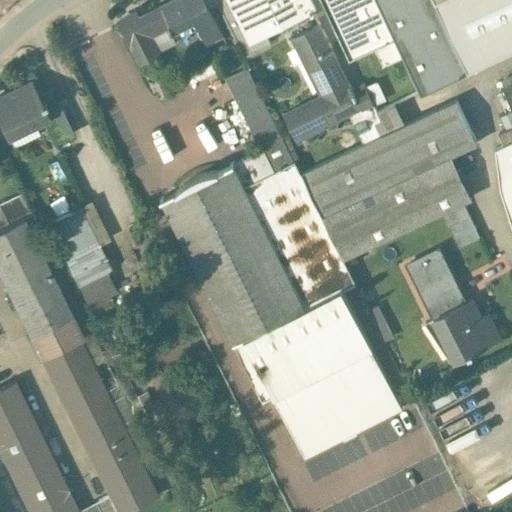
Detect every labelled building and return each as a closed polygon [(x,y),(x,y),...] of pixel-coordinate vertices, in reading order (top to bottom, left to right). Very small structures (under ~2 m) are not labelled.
[(173,0),(140,17),(138,11),(120,20),(131,43),(168,24),(173,32),(176,31),(174,28),(195,17),(207,41),(223,33),(210,7),(206,0),(173,0)] [(251,41),(230,0),(221,0),(218,2),(219,3),(245,56),(271,41),(267,33),(251,41)] [(311,0),(230,0),(251,41),(267,33),(316,8),(311,0)] [(406,54),(381,0),(326,0),(351,53),(374,42),(384,64),(406,54)] [(381,0),(406,54),(423,89),(470,67),(439,0),(381,0)] [(511,0),(439,0),(470,67),(511,47),(511,0)] [(345,74),(331,47),(332,46),(320,21),(292,35),(322,95),(285,113),(297,138),(350,112),(362,106),(353,87),(346,73),(345,74)] [(219,62),(171,82),(174,89),(222,69),(219,62)] [(294,160),(248,68),(228,78),(263,148),(274,170),(294,160)] [(55,93),(42,100),(32,80),(7,93),(6,91),(0,94),(0,118),(6,131),(33,118),(35,122),(43,118),(55,141),(74,132),(55,93)] [(381,118),(365,82),(353,87),(362,106),(350,112),(364,142),(382,134),(382,133),(376,121),(381,118)] [(382,133),(382,134),(364,142),(302,171),(324,216),(324,217),(435,163),(436,162),(444,158),(477,143),(480,142),(457,96),(382,133)] [(477,143),(444,158),(453,179),(486,164),(477,143)] [(263,148),(235,162),(234,161),(220,168),(212,169),(206,171),(201,172),(196,175),(189,178),(184,182),(179,186),(176,190),(161,197),(263,401),(372,346),(373,346),(343,288),(357,282),(344,256),(343,255),(324,217),(324,216),(302,171),(295,159),(295,160),(294,160),(274,170),(263,148)] [(435,163),(324,217),(343,255),(344,256),(455,200),(436,162),(435,163)] [(22,189),(0,200),(0,203),(9,223),(23,216),(32,211),(22,189)] [(0,203),(0,227),(9,223),(0,203)] [(73,208),(48,221),(67,259),(91,246),(73,208)] [(9,223),(0,227),(0,267),(21,310),(60,290),(23,216),(9,223)] [(91,246),(67,259),(79,284),(107,271),(112,268),(99,242),(91,246)] [(437,248),(410,262),(436,314),(463,300),(437,248)] [(107,271),(79,284),(88,302),(116,289),(107,271)] [(472,296),(463,300),(436,314),(435,315),(456,358),(469,352),(470,353),(474,351),(473,350),(499,337),(492,321),(486,324),(472,296)] [(376,342),(394,335),(381,301),(363,308),(376,342)] [(122,511),(158,494),(80,336),(40,355),(55,383),(109,494),(118,511),(122,511)] [(372,346),(275,395),(306,456),(403,407),(372,346)] [(13,378),(0,385),(0,447),(4,455),(42,436),(13,378)] [(80,511),(42,436),(4,455),(31,511),(80,511)] [(118,511),(109,494),(99,499),(104,511),(118,511)]
